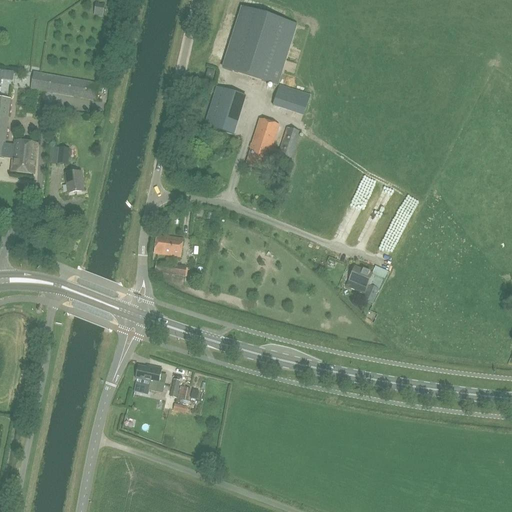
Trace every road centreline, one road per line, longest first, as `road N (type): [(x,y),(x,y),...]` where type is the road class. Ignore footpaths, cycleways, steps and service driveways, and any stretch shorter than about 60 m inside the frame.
road 1 (secondary): [(511,398),(321,369),(138,316)]
road 2 (unclassified): [(151,196),(248,211),(373,262)]
road 3 (unclassified): [(60,286),(15,511)]
road 4 (tertiary): [(80,511),(100,421),(138,316)]
road 5 (unclassified): [(151,196),(198,0)]
road 6 (unclassified): [(138,316),(151,196)]
